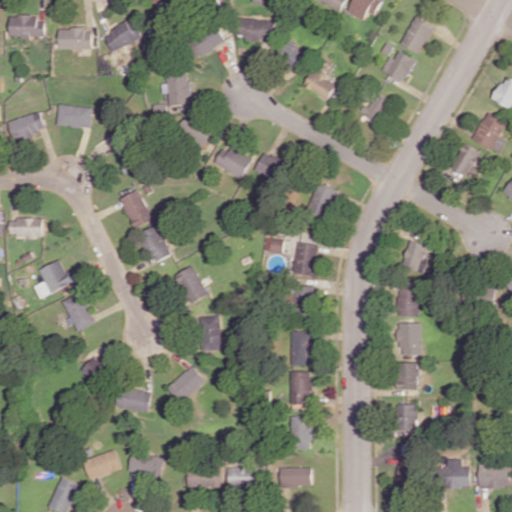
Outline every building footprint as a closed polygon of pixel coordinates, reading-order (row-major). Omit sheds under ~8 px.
[(347,0),(321,0),(343,10),(347,0)] [(369,11),(376,14),(382,0),(355,0),(350,12),(365,19),(369,11)] [(402,42),(420,53),(438,22),(419,12),(402,42)] [(13,36),(47,36),(47,21),(39,21),(39,15),(13,15),(13,36)] [(277,19),(241,18),(240,38),(276,40),(277,19)] [(106,30),(113,49),(144,38),(137,19),(106,30)] [(203,54),(228,42),(220,26),(196,38),(203,54)] [(61,27),(61,48),(94,48),(94,31),(86,31),(86,27),(61,27)] [(308,51),(287,40),(278,56),(299,68),(308,51)] [(404,82),(418,59),(401,49),(396,58),(391,56),(383,69),(404,82)] [(339,81),(314,69),(306,86),(331,98),(339,81)] [(172,91),(174,110),(196,108),(191,71),(170,73),(171,82),(164,83),(165,92),(172,91)] [(511,78),(505,76),(495,99),(511,106),(511,78)] [(365,103),(360,114),(380,124),(392,98),(377,91),(370,106),(365,103)] [(59,123),(93,128),(96,107),(62,103),(59,123)] [(508,139),(500,135),(508,121),(490,110),(474,137),(500,153),(508,139)] [(11,119),(15,138),(47,131),(43,111),(11,119)] [(180,129),(204,150),(216,137),(191,116),(180,129)] [(140,168),(128,136),(114,142),(126,173),(140,168)] [(470,175),(481,150),(465,142),(453,167),(470,175)] [(218,163),(247,177),(256,156),(227,143),(218,163)] [(258,171),(279,180),(288,160),(267,150),(258,171)] [(340,189),(321,181),(309,209),(328,217),(340,189)] [(122,197),(136,227),(155,218),(141,189),(122,197)] [(45,218),(12,217),(12,235),(45,236),(45,218)] [(174,253),(160,223),(142,232),(156,262),(174,253)] [(267,249),(284,252),(289,231),(276,229),(274,237),(270,237),(267,249)] [(405,264),(424,270),(431,244),(412,239),(405,264)] [(298,273),(319,274),(320,243),(299,242),(298,273)] [(41,268),(47,280),(36,285),(42,297),(74,282),(62,258),(41,268)] [(178,274),(193,303),(211,293),(196,265),(178,274)] [(314,312),(318,287),(300,283),(296,309),(314,312)] [(422,315),(423,286),(401,286),(401,315),(422,315)] [(73,317),(72,317),(78,331),(97,322),(83,291),(65,300),(73,317)] [(203,316),(204,350),(223,349),(222,315),(203,316)] [(424,353),(424,322),(402,322),(402,353),(424,353)] [(295,329),(294,364),(314,364),(315,330),(295,329)] [(96,383),(111,371),(98,356),(84,368),(96,383)] [(402,388),(421,388),(420,361),(401,362),(402,388)] [(209,379),(195,364),(170,386),(184,402),(209,379)] [(294,403),(314,403),(314,370),(294,370),(294,403)] [(118,405),(151,411),(155,392),(122,386),(118,405)] [(420,403),(400,404),(401,430),(421,429),(420,403)] [(315,447),(314,415),(295,415),(295,448),(315,447)] [(87,460),(94,479),(125,468),(118,448),(87,460)] [(164,476),(168,459),(135,452),(132,469),(164,476)] [(421,457),(402,457),(401,485),(421,486),(421,457)] [(464,458),(450,458),(450,468),(445,468),(445,486),(473,487),(473,466),(464,465),(464,458)] [(481,486),(511,486),(511,464),(481,464),(481,486)] [(232,486),(265,486),(265,466),(231,467),(232,486)] [(314,466),(284,466),(284,486),(314,485),(314,466)] [(224,486),(224,469),(191,469),(191,485),(224,486)] [(66,511),(70,511),(83,483),(65,475),(52,506),(66,511)]
